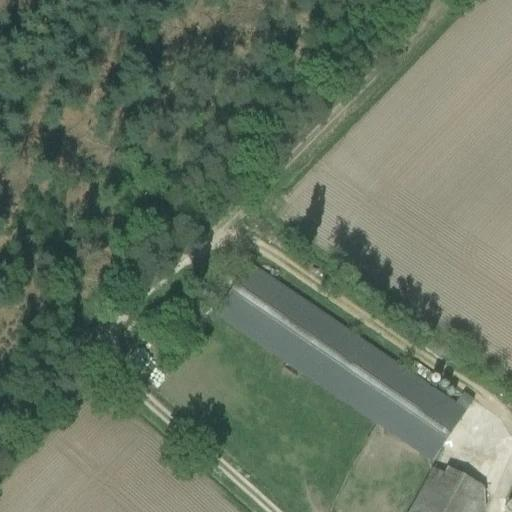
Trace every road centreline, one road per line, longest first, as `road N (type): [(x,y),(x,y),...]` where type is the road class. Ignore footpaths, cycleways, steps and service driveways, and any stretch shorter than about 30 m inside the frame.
road 1 (track): [(83,349),(340,115),(444,0)]
road 2 (track): [(270,511),(83,349),(0,435)]
